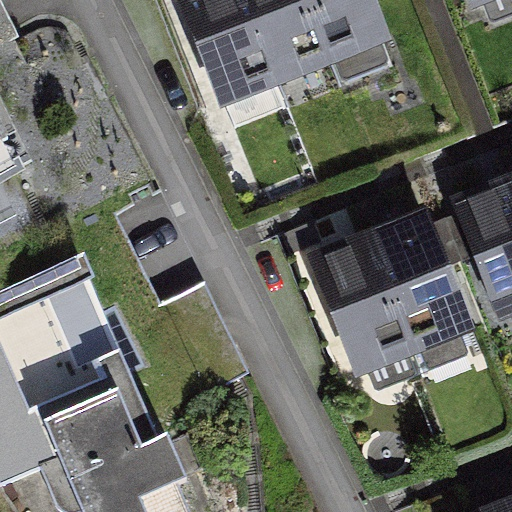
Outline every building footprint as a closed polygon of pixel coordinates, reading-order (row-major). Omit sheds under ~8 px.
[(357,0),(184,0),(226,114),(379,59),(357,0)] [(511,0),(447,0),(462,36),(511,15),(511,0)] [(0,120),(10,113),(0,93),(0,120)] [(511,195),(463,216),(506,322),(511,319),(511,195)] [(429,228),(324,269),(368,382),(474,341),(429,228)] [(193,511),(84,245),(0,279),(0,333),(73,511),(193,511)]
